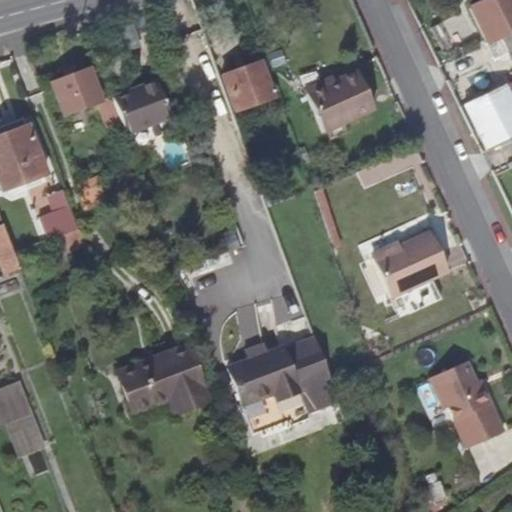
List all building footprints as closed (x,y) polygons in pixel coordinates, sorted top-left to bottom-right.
[(511,51),(511,0),(487,0),(472,7),(487,41),(503,33),(511,51)] [(421,14),(418,6),(413,8),(417,16),(421,14)] [(225,76),(237,111),(275,98),(261,63),(225,76)] [(374,110),(357,71),(335,81),(308,92),(325,132),(374,110)] [(102,107),(101,106),(89,73),(53,87),(65,121),(102,107)] [(308,92),(335,81),(333,76),(305,88),(308,92)] [(511,81),(463,105),(485,151),(511,138),(511,81)] [(125,135),(168,119),(155,84),(112,99),(112,102),(123,129),(125,135)] [(123,129),(112,102),(101,106),(102,107),(104,114),(101,115),(108,135),(123,129)] [(25,128),(0,137),(0,183),(3,191),(44,177),(25,128)] [(78,189),(86,212),(89,211),(108,204),(99,181),(80,188),(78,189)] [(278,188),(266,191),(271,206),(282,203),(278,188)] [(54,213),(60,211),(69,235),(80,232),(64,191),(49,197),(54,213)] [(15,253),(5,226),(0,227),(0,258),(6,274),(21,268),(15,253)] [(448,273),(430,234),(401,247),(373,258),(391,298),(448,273)] [(373,258),(401,247),(398,241),(371,253),(373,258)] [(168,404),(205,392),(183,335),(127,356),(143,400),(164,393),(168,404)] [(281,355),(279,348),(225,370),(239,405),(271,393),(273,396),(327,374),(315,341),(281,355)] [(143,400),(127,356),(112,361),(127,405),(143,400)] [(482,387),(477,389),(466,363),(425,381),(439,412),(443,411),(461,451),(502,433),(482,387)] [(0,397),(0,432),(32,420),(20,390),(0,397)] [(436,505),(447,501),(442,487),(431,490),(436,505)]
